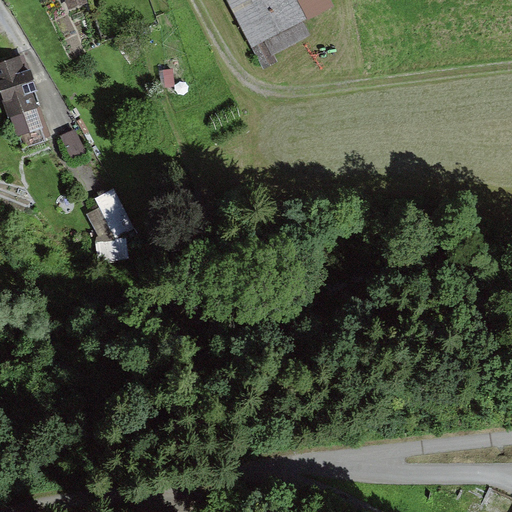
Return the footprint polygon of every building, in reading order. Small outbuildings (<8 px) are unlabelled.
[(88,0),(62,0),(66,13),(90,7),(88,0)] [(307,23),(336,8),(331,0),(230,0),(267,68),(316,41),(307,23)] [(0,95),(21,153),(53,142),(25,57),(0,65),(0,95)] [(163,61),(161,82),(182,83),(183,62),(163,61)] [(133,230),(114,190),(83,205),(101,245),(133,230)]
